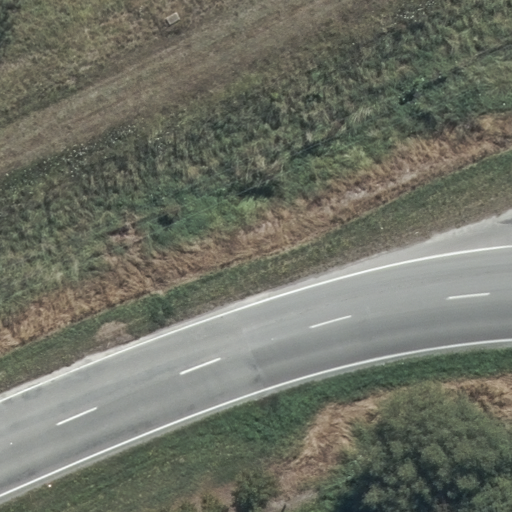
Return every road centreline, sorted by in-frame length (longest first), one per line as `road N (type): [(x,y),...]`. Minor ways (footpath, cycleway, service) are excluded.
road 1 (unclassified): [(511,293),(438,297),(292,328),(0,448)]
road 2 (track): [(0,155),(296,0)]
